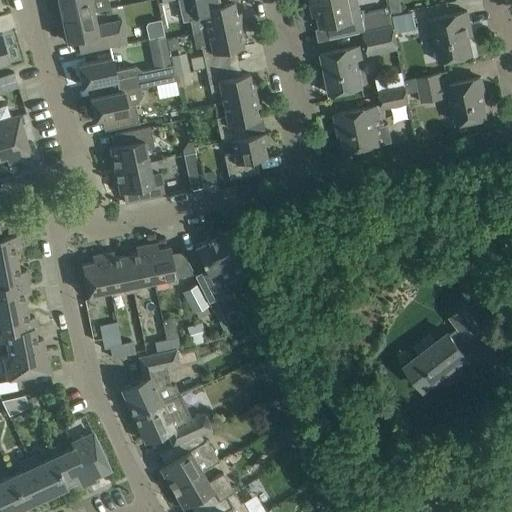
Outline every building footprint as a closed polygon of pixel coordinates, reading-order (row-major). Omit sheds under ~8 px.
[(57,0),(62,17),(94,10),(110,7),(108,0),(57,0)] [(193,32),(207,29),(242,22),(240,10),(236,11),(233,0),(230,0),(220,2),(219,0),(191,0),(195,18),(191,19),(193,32)] [(327,25),(330,38),(363,31),(393,25),(391,16),(390,14),(387,15),(385,8),(360,13),(357,0),(330,0),(311,4),(313,16),(317,15),(320,27),(327,25)] [(94,10),(62,17),(66,40),(76,38),(79,52),(126,42),(121,18),(97,24),(94,10)] [(467,10),(448,14),(426,19),(430,36),(434,35),(439,61),(472,54),(466,25),(470,24),(467,10)] [(412,11),(391,16),(393,25),(394,32),(415,28),(412,11)] [(245,33),(242,22),(207,29),(193,32),(196,45),(201,44),(205,67),(238,60),(235,47),(243,45),(241,33),(245,33)] [(393,25),(363,31),(367,50),(397,44),(394,32),(393,25)] [(0,62),(9,60),(0,32),(0,62)] [(362,57),(359,44),(321,52),(330,93),(363,86),(357,58),(362,57)] [(140,85),(140,86),(175,79),(171,63),(142,69),(135,65),(114,69),(112,56),(77,63),(82,85),(95,83),(98,94),(140,85)] [(186,57),(172,60),(175,73),(188,70),(186,57)] [(220,88),(223,101),(258,94),(255,83),(251,84),(249,72),(241,73),(238,60),(205,67),(210,90),(220,88)] [(188,70),(175,73),(178,85),(191,83),(188,70)] [(404,79),(405,85),(407,93),(419,89),(422,101),(445,96),(445,94),(450,92),(457,122),(486,116),(482,94),(485,93),(481,76),(448,83),(449,84),(443,85),(440,72),(404,79)] [(6,73),(0,75),(0,90),(10,87),(6,73)] [(142,94),(140,86),(140,85),(98,94),(89,96),(94,119),(107,116),(110,128),(139,122),(135,101),(138,100),(142,94)] [(409,102),(407,93),(405,85),(378,91),(382,107),(409,102)] [(221,140),(230,138),(262,132),(259,118),(256,106),(260,105),(258,94),(223,101),(225,114),(216,116),(221,140)] [(377,104),(353,109),(334,113),(339,135),(342,135),(346,151),(380,144),(374,118),(379,117),(377,104)] [(0,119),(0,134),(6,155),(8,161),(31,154),(19,114),(0,119)] [(110,146),(115,169),(150,161),(147,147),(153,146),(149,125),(120,131),(122,143),(110,146)] [(262,132),(230,138),(233,152),(224,154),(229,178),(259,171),(256,157),(267,155),(264,143),(268,143),(265,131),(262,132)] [(187,140),(182,148),(183,153),(194,151),(191,140),(187,140)] [(150,161),(115,169),(119,190),(122,189),(125,202),(164,193),(159,172),(152,173),(150,161)] [(0,260),(17,258),(14,245),(20,244),(18,233),(1,236),(0,230),(0,260)] [(210,240),(197,245),(206,268),(196,274),(209,301),(229,293),(219,269),(245,259),(234,230),(221,236),(220,234),(209,238),(210,240)] [(146,243),(154,280),(167,277),(168,283),(177,281),(170,245),(158,247),(157,241),(146,243)] [(126,254),(133,289),(140,288),(139,283),(154,280),(146,243),(136,246),(137,252),(126,254)] [(102,253),(110,289),(122,286),(123,291),(133,289),(126,254),(114,256),(113,250),(102,253)] [(97,291),(110,289),(102,253),(92,255),(93,261),(82,263),(89,299),(98,297),(97,291)] [(17,258),(0,260),(0,284),(27,279),(25,269),(19,270),(17,258)] [(0,309),(26,304),(23,292),(29,290),(27,279),(0,284),(0,309)] [(196,283),(182,291),(193,312),(195,311),(200,318),(210,312),(206,305),(207,305),(196,283)] [(0,333),(34,327),(36,326),(34,315),(28,316),(26,304),(0,309),(0,333)] [(469,337),(481,328),(464,306),(452,315),(460,325),(450,333),(449,332),(406,365),(423,387),(436,377),(439,380),(454,368),(452,365),(466,354),(459,344),(468,336),(469,337)] [(156,352),(176,347),(180,346),(178,337),(179,337),(175,316),(161,319),(165,338),(154,340),(156,352)] [(37,338),(34,327),(0,333),(0,340),(5,339),(8,356),(45,348),(43,337),(37,338)] [(133,341),(110,346),(112,356),(135,351),(133,341)] [(289,346),(272,353),(283,382),(300,376),(289,346)] [(133,413),(172,395),(179,392),(175,383),(170,384),(167,366),(180,363),(176,347),(156,352),(145,354),(150,375),(122,388),(133,413)] [(45,348),(8,356),(3,357),(5,365),(0,365),(0,378),(7,377),(7,380),(49,371),(45,348)] [(312,409),(304,388),(280,397),(289,415),(297,415),(312,409)] [(183,419),(172,395),(133,413),(145,439),(172,427),(178,441),(200,431),(211,426),(206,413),(205,412),(203,413),(203,411),(183,419)] [(1,399),(8,414),(15,411),(9,397),(1,399)] [(320,432),(310,417),(296,426),(306,442),(320,432)] [(204,439),(200,431),(178,441),(163,448),(170,461),(160,467),(171,486),(201,468),(207,464),(219,459),(206,438),(204,439)] [(72,441),(74,447),(89,479),(110,469),(93,432),(72,441)] [(53,455),(66,485),(77,480),(78,484),(89,479),(74,447),(62,452),(58,444),(49,448),(53,455)] [(66,485),(53,455),(41,461),(37,454),(29,458),(46,494),(66,485)] [(21,470),(11,475),(25,504),(46,494),(29,458),(18,463),(21,470)] [(193,500),(199,510),(234,490),(223,471),(214,476),(207,479),(201,468),(171,486),(183,506),(193,500)] [(7,511),(25,504),(11,475),(0,480),(0,479),(0,505),(3,511),(7,511)] [(234,490),(199,510),(200,511),(250,511),(242,499),(240,500),(234,490)]
